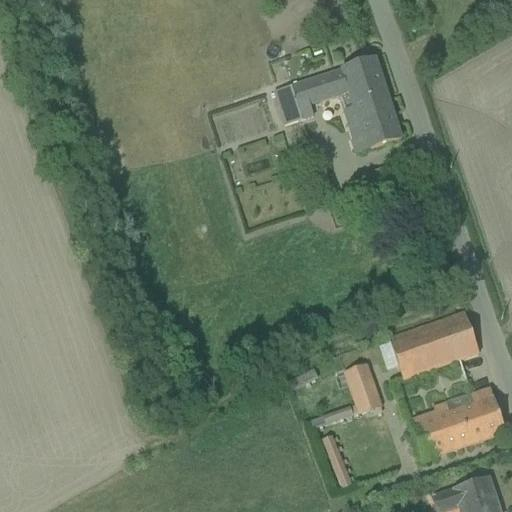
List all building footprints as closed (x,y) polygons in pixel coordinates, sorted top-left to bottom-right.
[(352,156),(396,142),(369,59),(285,86),(295,115),(335,102),(352,156)] [(396,382),(471,358),(457,318),(383,342),(396,382)] [(430,469),(511,447),(511,436),(501,395),(439,412),(441,420),(419,426),(430,469)] [(342,442),(327,448),(347,501),(361,495),(342,442)] [(492,511),(484,482),(422,500),(425,511),(492,511)]
